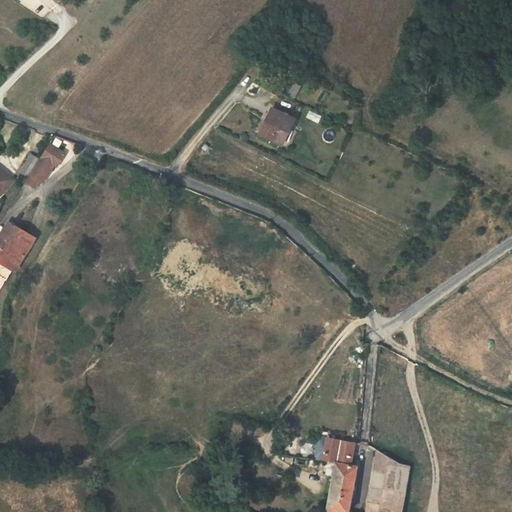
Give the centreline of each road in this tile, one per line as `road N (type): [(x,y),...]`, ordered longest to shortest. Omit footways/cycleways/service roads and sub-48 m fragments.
road 1 (unclassified): [(0,108),(270,214),(377,323)]
road 2 (track): [(377,323),(343,333),(263,434),(268,455)]
road 3 (unclassified): [(511,242),(403,319),(377,323)]
